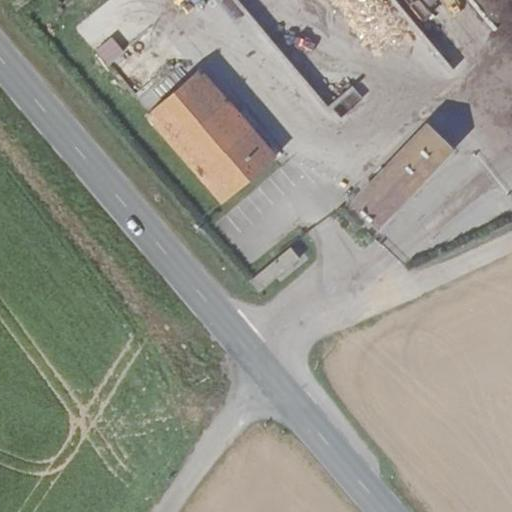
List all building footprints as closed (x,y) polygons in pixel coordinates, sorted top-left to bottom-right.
[(511,0),(384,0),(448,79),(511,27),(511,0)] [(108,39),(93,54),(108,68),(123,52),(108,39)] [(373,44),(296,61),(305,102),(382,85),(373,44)] [(226,199),(271,160),(202,81),(157,120),(226,199)] [(454,154),(431,131),(358,207),(382,230),(454,154)] [(382,230),(358,207),(347,219),(371,242),(382,230)]
